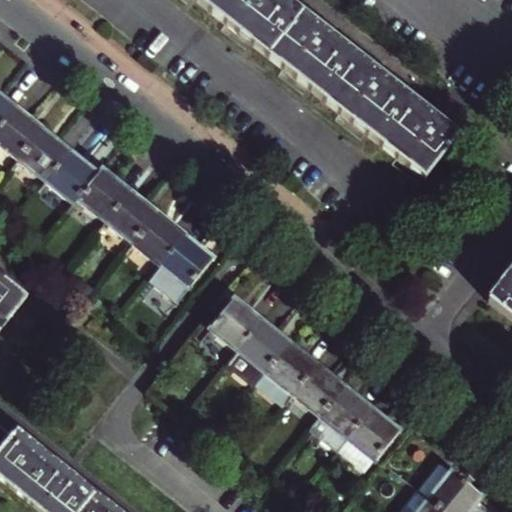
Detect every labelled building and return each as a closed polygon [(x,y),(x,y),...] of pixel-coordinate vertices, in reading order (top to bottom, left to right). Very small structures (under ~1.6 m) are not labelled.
[(455,134),(283,0),(197,0),(422,176),(455,134)] [(0,120),(13,105),(0,94),(0,120)] [(13,105),(0,120),(0,145),(15,158),(40,126),(13,105)] [(42,179),(67,148),(40,126),(15,158),(42,179)] [(69,201),(73,196),(94,170),(67,148),(42,179),(69,201)] [(101,218),(126,186),(99,164),(94,170),(73,196),(101,218)] [(101,218),(129,240),(154,208),(126,186),(101,218)] [(154,208),(129,240),(156,262),(181,230),(154,208)] [(210,253),(181,230),(156,262),(184,285),(210,253)] [(511,267),(487,299),(511,319),(511,267)] [(0,271),(0,324),(26,292),(0,271)] [(235,348),(260,317),(232,295),(207,325),(235,348)] [(252,383),(255,379),(287,339),(260,317),(235,348),(225,361),(252,383)] [(291,392),(316,362),(287,339),(255,379),(283,402),(291,392)] [(316,362),(291,392),(318,414),(343,383),(316,362)] [(339,445),(346,436),(371,405),(343,383),(318,414),(311,423),(339,445)] [(371,405),(346,436),(372,457),(397,426),(371,405)] [(0,475),(45,511),(113,511),(0,421),(0,475)] [(425,495),(448,467),(439,460),(416,488),(425,495)] [(448,467),(425,495),(446,511),(463,511),(479,492),(448,467)] [(411,511),(425,495),(416,488),(396,511),(411,511)] [(411,511),(446,511),(425,495),(411,511)]
